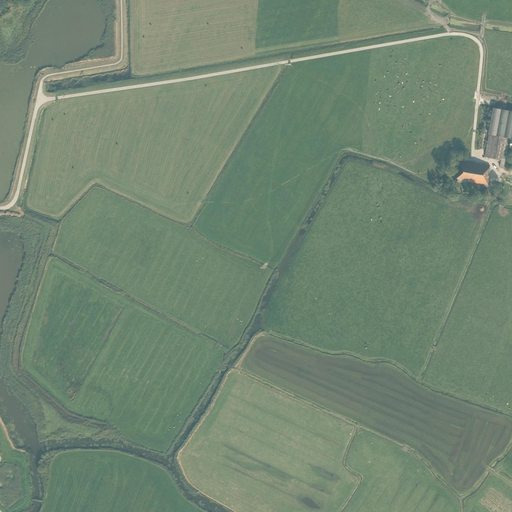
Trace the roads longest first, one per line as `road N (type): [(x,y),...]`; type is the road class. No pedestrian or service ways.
road 1 (track): [(0,209),(48,230),(12,340),(14,374),(62,422),(110,429)]
road 2 (unclassified): [(0,209),(14,200),(38,100)]
